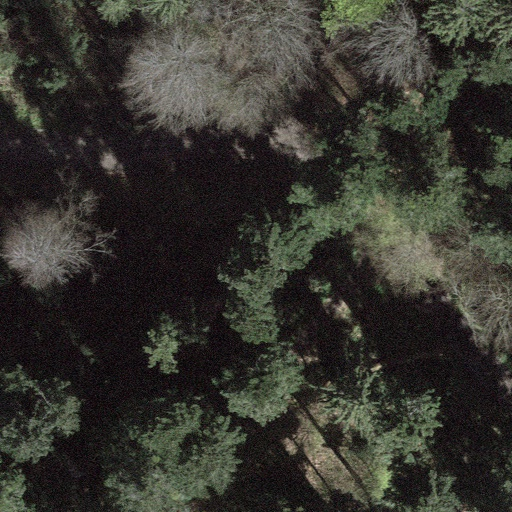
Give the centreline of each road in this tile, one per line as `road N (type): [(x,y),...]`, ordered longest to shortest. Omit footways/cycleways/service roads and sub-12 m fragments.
road 1 (track): [(511,403),(361,268),(303,190),(274,132),(166,144),(0,142)]
road 2 (track): [(274,132),(104,0)]
road 3 (track): [(274,132),(323,46),(327,0)]
